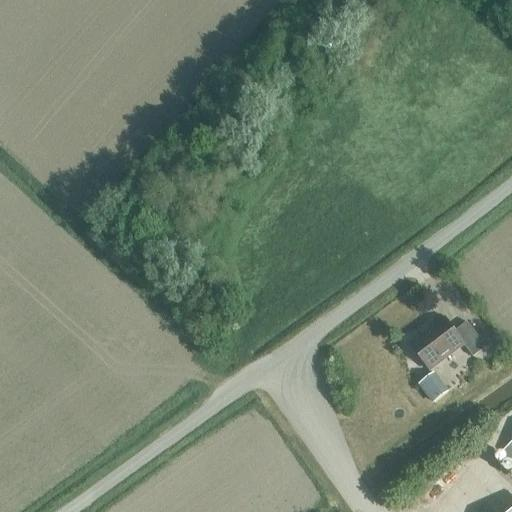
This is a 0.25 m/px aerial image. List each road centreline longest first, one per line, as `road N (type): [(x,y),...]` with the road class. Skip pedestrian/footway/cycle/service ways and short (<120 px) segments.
road 1 (unclassified): [(55,511),(270,364),(511,172)]
road 2 (track): [(270,364),(372,511)]
